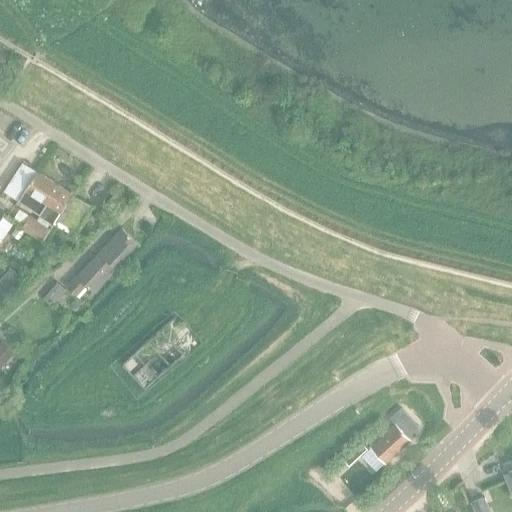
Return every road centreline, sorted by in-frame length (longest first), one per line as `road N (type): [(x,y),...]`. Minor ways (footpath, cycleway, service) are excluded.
road 1 (residential): [(451,360),(426,323),(248,257),(0,105)]
road 2 (tertiary): [(66,511),(206,477),(389,369),(451,360)]
road 3 (tertiary): [(385,511),(502,397)]
